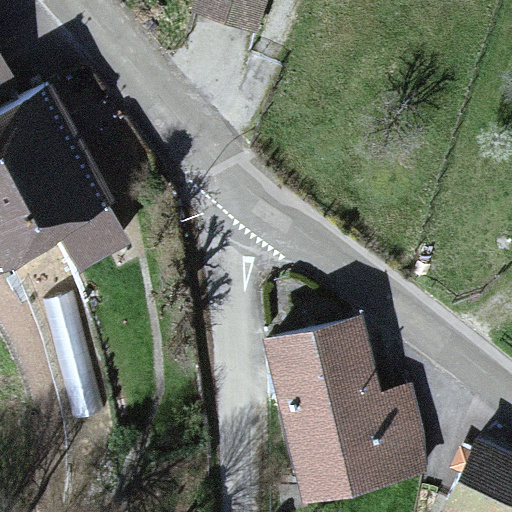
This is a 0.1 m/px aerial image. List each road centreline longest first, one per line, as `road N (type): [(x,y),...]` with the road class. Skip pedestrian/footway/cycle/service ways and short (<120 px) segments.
road 1 (tertiary): [(226,154),(373,292),(511,399)]
road 2 (residential): [(226,154),(237,511)]
road 3 (tertiary): [(79,0),(226,154)]
